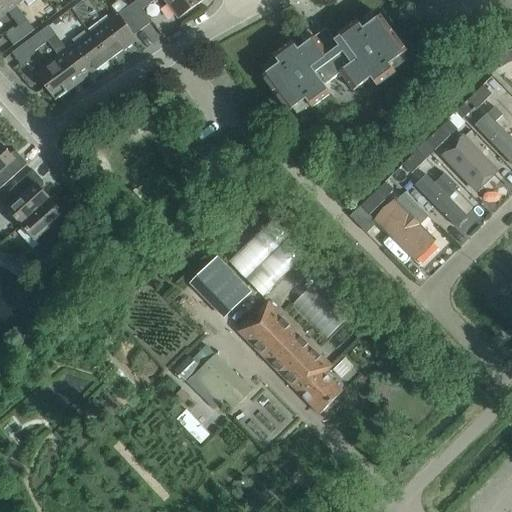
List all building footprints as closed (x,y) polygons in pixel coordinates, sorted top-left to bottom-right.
[(11,9),(4,0),(0,0),(0,17),(7,12),(11,17),(15,14),(11,9)] [(23,0),(4,0),(11,9),(15,14),(11,17),(18,27),(27,21),(15,6),(23,0)] [(150,0),(138,0),(136,2),(142,10),(152,2),(150,0)] [(204,0),(163,0),(178,19),(204,0)] [(136,2),(127,8),(142,29),(152,22),(142,10),(136,2)] [(117,14),(89,34),(109,61),(137,40),(133,36),(142,29),(127,8),(118,15),(117,14)] [(343,43),(332,51),(327,55),(315,37),(298,50),(292,42),(273,56),(279,64),(262,77),(288,113),(305,100),(311,108),(330,94),(325,86),(341,74),(353,92),(370,79),(376,87),(395,73),(389,65),(406,52),(379,16),(363,29),(357,21),(337,35),(343,43)] [(18,27),(6,36),(13,46),(34,30),(27,21),(18,27)] [(47,42),(55,36),(48,26),(11,54),(20,65),(36,53),(35,51),(47,42)] [(67,51),(55,36),(47,42),(55,52),(59,49),(82,81),(109,61),(89,34),(67,51)] [(55,52),(58,57),(35,75),(55,101),(82,81),(59,49),(55,52)] [(511,61),(507,52),(500,56),(505,66),(511,61)] [(500,56),(492,60),(497,70),(505,66),(500,56)] [(482,86),(467,101),(476,110),(491,95),(482,86)] [(441,127),(426,142),(435,151),(450,136),(441,127)] [(497,177),(461,140),(450,150),(451,151),(441,161),(485,206),(495,196),(486,187),(497,177)] [(511,154),(500,142),(492,149),(511,169),(511,154)] [(1,144),(0,144),(0,189),(27,165),(19,155),(14,159),(1,144)] [(417,150),(402,165),(411,174),(426,159),(417,150)] [(445,176),(436,167),(414,189),(455,232),(470,217),(437,184),(445,176)] [(406,176),(399,169),(392,176),(399,183),(406,176)] [(0,202),(21,226),(50,199),(37,184),(41,180),(33,171),(0,200),(0,202)] [(376,191),(363,200),(371,212),(384,202),(376,191)] [(64,215),(50,199),(21,226),(43,251),(77,220),(69,211),(64,215)] [(430,224),(404,199),(375,228),(417,270),(439,247),(423,231),(430,224)] [(229,263),(263,295),(301,254),(267,223),(229,263)] [(191,283),(225,318),(251,292),(217,258),(191,283)] [(319,415),(343,392),(325,374),(332,367),(268,303),(238,332),(319,415)] [(234,410),(252,392),(215,355),(193,377),(220,404),(224,400),(234,410)]
